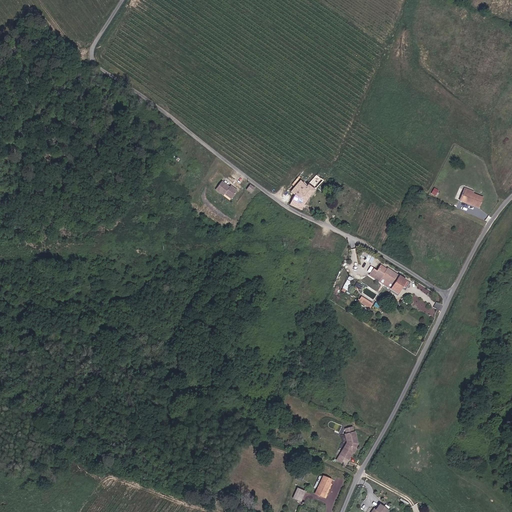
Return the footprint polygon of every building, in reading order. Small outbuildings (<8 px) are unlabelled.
[(294,195),(288,204),(300,210),(308,196),(322,181),(316,176),(307,185),(306,184),(305,185),(300,181),(290,192),(294,195)] [(231,200),(237,190),(222,180),(215,189),(231,200)] [(461,196),(459,201),(478,208),(482,198),(475,195),(464,190),(461,196)] [(364,271),(368,273),(375,260),(362,252),(360,257),(369,262),(364,271)] [(369,276),(398,294),(406,281),(381,265),(376,272),(373,270),(369,276)] [(361,297),(359,301),(370,308),(372,304),(361,297)] [(353,427),(346,429),(347,433),(345,434),(347,442),(337,460),(346,465),(353,452),(355,452),(357,449),(356,447),(359,444),(355,431),(354,431),(353,427)] [(323,475),(315,494),(324,497),(332,479),(323,475)] [(301,501),(305,492),(298,488),(294,498),(301,501)]
